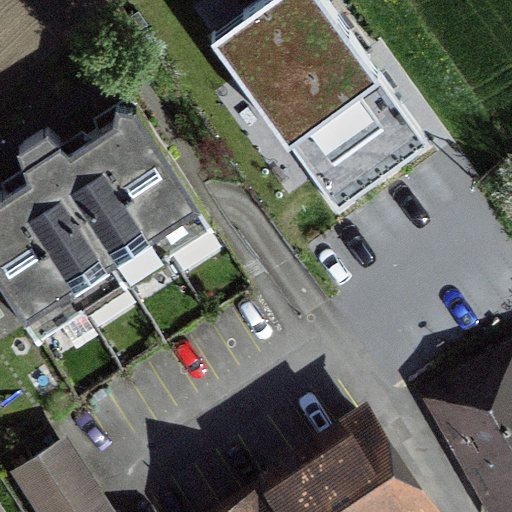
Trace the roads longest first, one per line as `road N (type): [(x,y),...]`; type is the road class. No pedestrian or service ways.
road 1 (unknown): [(319,326),(113,459)]
road 2 (unknown): [(453,511),(319,326)]
road 3 (unknown): [(319,326),(242,220)]
